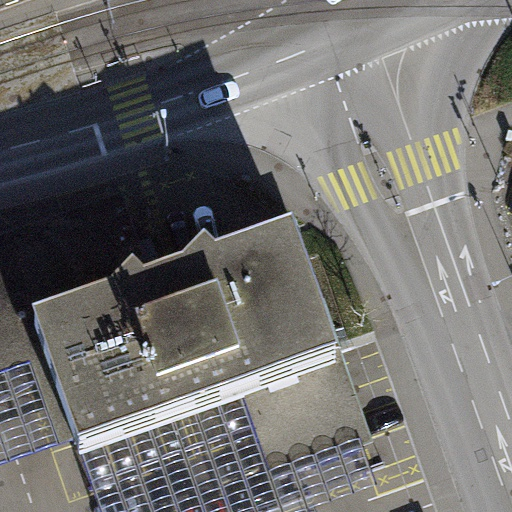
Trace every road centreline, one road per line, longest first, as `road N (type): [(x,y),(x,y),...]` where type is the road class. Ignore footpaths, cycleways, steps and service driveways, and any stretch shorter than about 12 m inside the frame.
road 1 (residential): [(511,478),(351,26)]
road 2 (primary): [(351,26),(242,75),(0,155)]
